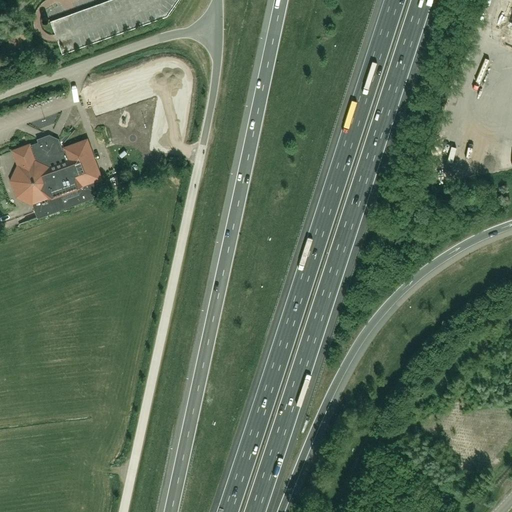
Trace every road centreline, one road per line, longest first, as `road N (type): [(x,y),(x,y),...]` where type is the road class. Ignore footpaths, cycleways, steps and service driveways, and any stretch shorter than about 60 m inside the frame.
road 1 (motorway): [(395,0),(219,511)]
road 2 (motorway): [(255,511),(425,0)]
road 3 (motorway): [(283,0),(170,511)]
road 4 (unclassified): [(123,511),(211,105),(218,30)]
road 5 (motorway): [(282,511),(334,387),(374,321),(429,267),(511,224)]
road 6 (unclassified): [(0,95),(165,36),(218,30)]
road 7 (unknown): [(494,51),(466,116),(483,133),(511,126)]
